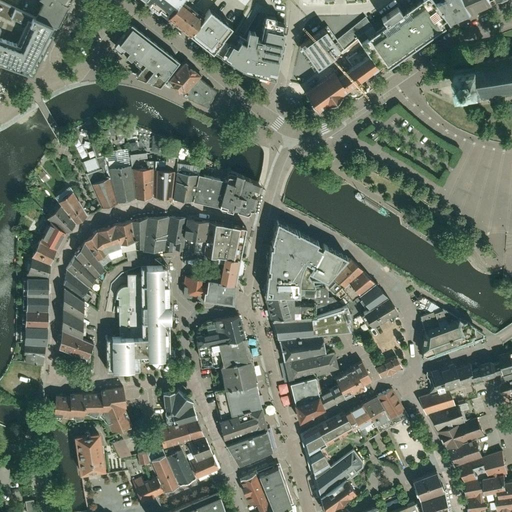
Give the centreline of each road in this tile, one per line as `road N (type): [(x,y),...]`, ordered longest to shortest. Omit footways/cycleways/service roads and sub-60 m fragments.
road 1 (tertiary): [(260,109),(291,129),(321,128),(432,56),(511,20)]
road 2 (tertiary): [(129,5),(260,109)]
